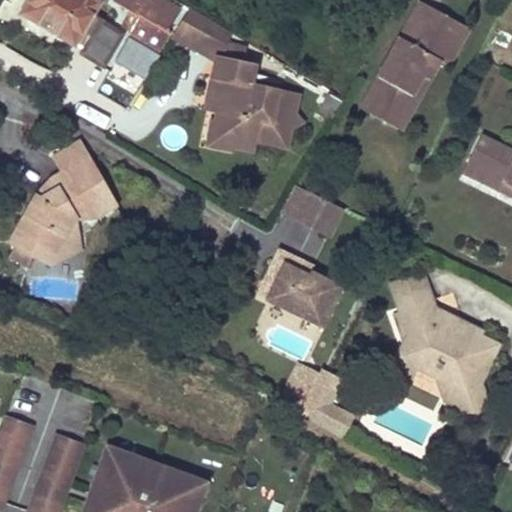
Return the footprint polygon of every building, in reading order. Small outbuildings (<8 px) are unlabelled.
[(36,0),(25,0),(20,10),(27,15),(36,0)] [(101,64),(111,48),(120,32),(89,13),(96,2),(96,0),(36,0),(27,15),(72,42),(81,28),(91,34),(82,48),(80,51),(101,64)] [(167,5),(159,0),(150,0),(147,6),(136,0),(115,0),(112,8),(128,18),(124,26),(132,31),(129,36),(118,54),(132,62),(142,45),(155,53),(181,13),(167,5)] [(423,0),(415,0),(405,21),(423,30),(435,6),(423,0)] [(448,60),(467,23),(435,6),(423,30),(405,21),(359,109),(368,114),(378,93),(390,99),(396,86),(409,92),(419,71),(428,75),(438,55),(448,60)] [(214,128),(226,130),(225,135),(230,136),(228,147),(252,151),(254,142),(285,149),(289,126),(298,123),(292,112),(295,95),(247,85),(250,67),(236,63),(238,49),(222,39),(227,31),(189,9),(171,40),(209,63),(204,86),(214,88),(209,114),(216,116),(214,128)] [(81,28),(72,42),(82,48),(91,34),(81,28)] [(142,45),(132,62),(146,71),(155,53),(142,45)] [(378,93),(368,114),(400,130),(428,75),(419,71),(409,92),(396,86),(390,99),(378,93)] [(214,88),(204,86),(199,112),(209,114),(214,88)] [(324,95),(314,112),(327,120),(337,103),(324,95)] [(107,130),(112,119),(83,109),(79,120),(107,130)] [(216,116),(209,114),(202,146),(228,150),(228,147),(230,136),(225,135),(226,130),(214,128),(216,116)] [(511,156),(475,139),(462,165),(498,183),(511,189),(511,156)] [(9,241),(22,249),(36,256),(43,244),(54,250),(71,218),(90,207),(95,215),(115,203),(79,144),(54,157),(61,170),(48,176),(55,188),(38,198),(34,195),(9,241)] [(498,183),(462,165),(457,175),(493,193),(498,183)] [(324,238),(339,211),(307,194),(293,221),(324,238)] [(308,270),(274,253),(270,262),(304,279),(305,275),(308,270)] [(317,329),(336,290),(305,275),(304,279),(270,262),(252,297),(317,329)] [(415,280),(384,290),(393,315),(424,305),(415,280)] [(472,341),(473,337),(446,324),(442,331),(430,325),(427,315),(424,305),(393,315),(403,341),(392,364),(411,374),(415,364),(452,382),(440,406),(469,420),(478,401),(469,397),(492,351),(472,341)] [(442,331),(446,324),(427,315),(430,325),(442,331)] [(411,374),(392,364),(384,380),(403,389),(411,374)] [(415,364),(411,374),(432,383),(440,406),(452,382),(415,364)] [(298,413),(315,378),(292,366),(274,401),(298,413)] [(322,407),(334,383),(317,374),(315,378),(298,413),(295,417),(313,426),(322,407)] [(336,438),(346,419),(322,407),(313,426),(336,438)] [(1,418),(0,421),(0,463),(12,468),(27,427),(1,418)] [(78,446),(53,437),(38,477),(64,486),(78,446)] [(118,453),(105,448),(100,461),(114,466),(118,453)] [(114,466),(100,461),(81,511),(190,511),(196,496),(183,491),(188,478),(163,469),(161,477),(140,469),(143,462),(118,453),(114,466)] [(163,469),(143,462),(140,469),(161,477),(163,469)] [(12,468),(0,463),(0,485),(5,487),(12,468)] [(64,486),(38,477),(32,495),(57,504),(64,486)] [(201,483),(188,478),(183,491),(196,496),(201,483)] [(54,511),(57,504),(32,495),(25,511),(54,511)]
